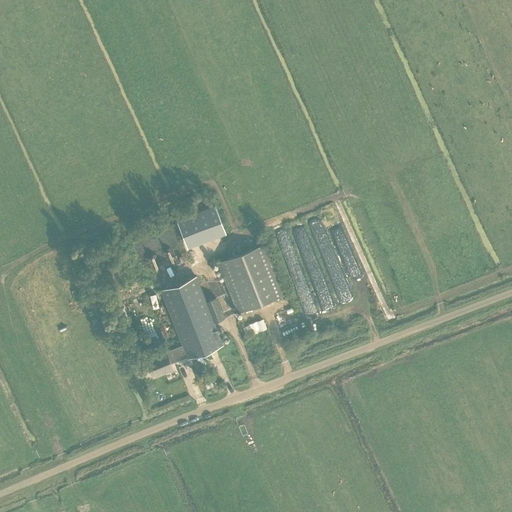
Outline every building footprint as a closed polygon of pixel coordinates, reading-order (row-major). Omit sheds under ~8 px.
[(303,221),(296,224),(300,232),(307,229),(303,221)] [(176,248),(186,244),(182,232),(178,234),(179,236),(172,239),(176,248)] [(87,245),(90,253),(101,248),(99,241),(87,245)] [(161,263),(150,241),(141,245),(151,268),(161,263)] [(156,243),(161,257),(172,253),(168,243),(163,245),(161,241),(156,243)] [(237,313),(253,307),(285,294),(266,244),(218,262),(237,313)] [(114,260),(98,267),(92,269),(99,287),(105,284),(107,290),(123,283),(114,260)] [(146,358),(153,376),(173,368),(171,363),(186,357),(187,359),(223,345),(214,322),(224,318),(216,297),(206,301),(196,276),(160,290),(182,345),(167,351),(166,350),(146,358)] [(363,285),(364,292),(373,291),(371,283),(363,285)] [(322,292),(327,303),(335,300),(331,289),(322,292)] [(249,325),(252,332),(253,334),(267,329),(263,319),(249,324),(249,325)] [(205,383),(207,388),(213,385),(211,380),(209,380),(206,372),(199,375),(203,384),(205,383)]
